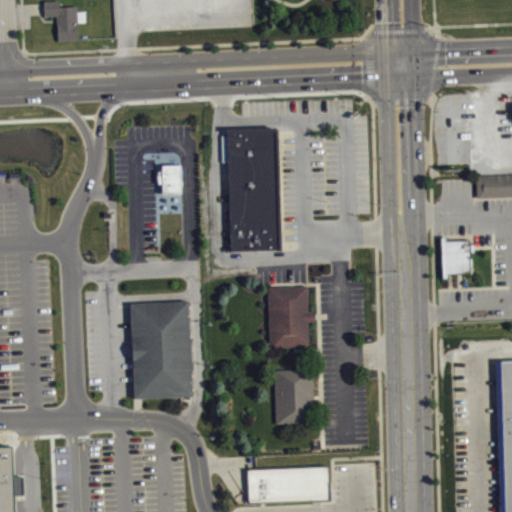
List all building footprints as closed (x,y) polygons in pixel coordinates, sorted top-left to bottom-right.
[(58,39),(56,15),(44,15),(44,0),(59,0),(60,5),(77,4),(79,38),(58,39)] [(229,250),(281,247),(278,126),(243,127),(227,127),(229,250)] [(163,164),(163,191),(181,191),(182,191),(182,164),(163,164)] [(476,174),(511,173),(511,195),(476,196),(476,174)] [(441,235),(447,235),(447,239),(472,239),(472,271),(447,272),(448,277),(442,277),(441,235)] [(268,286),(308,285),(309,310),(316,309),(316,320),(308,320),(309,344),(269,345),(268,286)] [(131,301),(132,329),(133,370),(134,396),(192,394),(191,367),(189,327),(188,299),(131,301)] [(504,511),(501,359),(511,358),(511,511),(504,511)] [(273,367),(275,422),(314,421),(312,366),(273,367)] [(0,511),(15,511),(15,494),(24,493),(23,475),(14,476),(12,445),(0,445),(0,511)] [(248,467),(328,464),(330,497),(315,497),(249,500),(248,467)]
